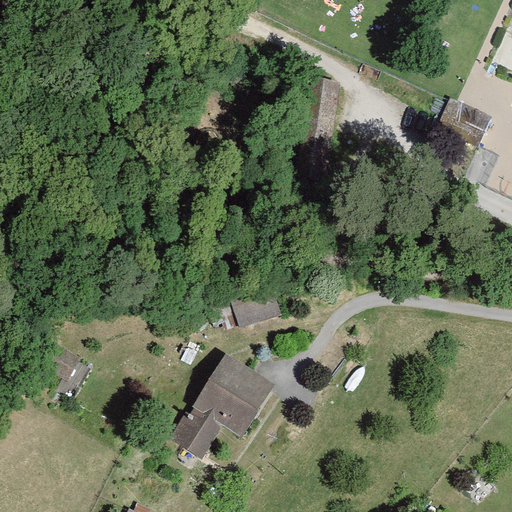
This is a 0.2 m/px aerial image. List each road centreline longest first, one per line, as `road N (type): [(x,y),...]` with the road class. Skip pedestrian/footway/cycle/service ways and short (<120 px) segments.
road 1 (residential): [(511,215),(434,170),(343,74),(247,20)]
road 2 (residential): [(275,376),(318,347),(340,317),(375,298),(511,315)]
